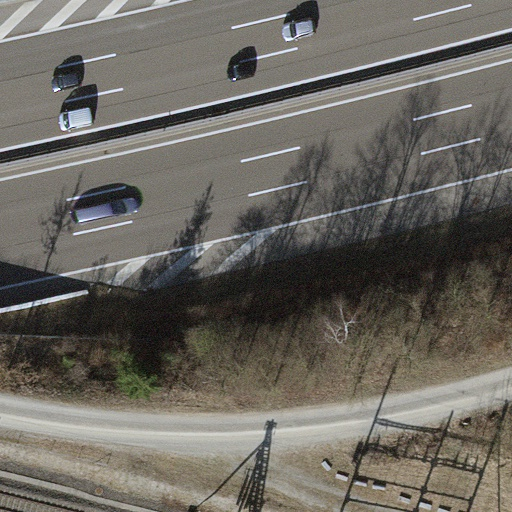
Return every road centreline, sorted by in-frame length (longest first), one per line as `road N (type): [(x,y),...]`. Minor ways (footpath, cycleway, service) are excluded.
road 1 (motorway): [(0,234),(511,115)]
road 2 (track): [(0,412),(124,428),(291,429),(393,415),(511,383)]
road 3 (motorway): [(414,0),(0,95)]
road 4 (track): [(240,431),(299,479),(386,511)]
